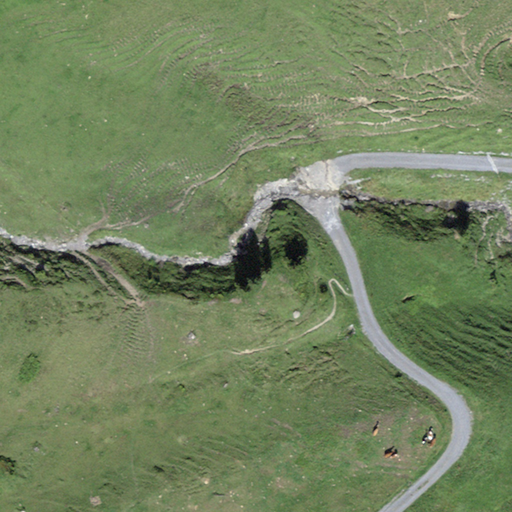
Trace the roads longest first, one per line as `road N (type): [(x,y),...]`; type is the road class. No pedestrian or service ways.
road 1 (track): [(511,168),(374,165),(320,185),(319,211),(353,269),(359,299)]
road 2 (track): [(359,299),(370,332),(446,399),(460,423),(443,470),(400,511)]
